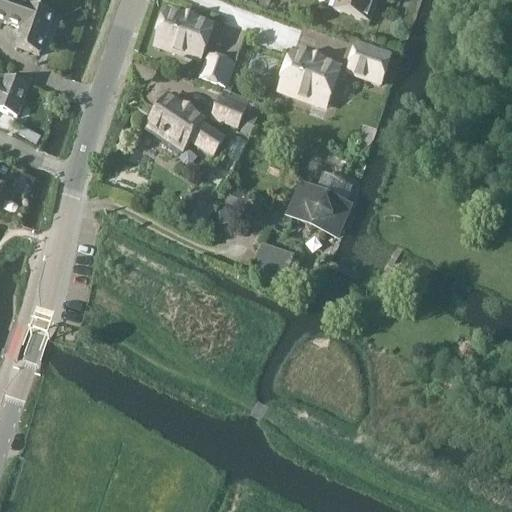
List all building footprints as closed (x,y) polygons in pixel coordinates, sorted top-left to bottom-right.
[(5,0),(0,0),(0,22),(7,25),(22,30),(15,49),(39,57),(54,17),(30,8),(15,3),(5,0)] [(268,8),(271,0),(260,0),(259,5),(268,8)] [(370,24),(377,4),(365,0),(337,0),(334,11),(370,24)] [(168,10),(155,47),(202,62),(214,26),(168,10)] [(355,57),(348,74),(382,86),(388,69),(392,59),(358,47),(355,57)] [(294,51),(280,93),(327,110),(342,68),(294,51)] [(224,92),(233,68),(209,59),(201,83),(224,92)] [(0,112),(17,120),(30,88),(0,75),(0,112)] [(224,92),(211,123),(223,128),(224,125),(238,131),(247,109),(229,102),(232,95),(224,92)] [(165,103),(147,130),(166,143),(163,148),(179,159),(182,155),(184,156),(191,145),(213,160),(224,144),(202,129),(204,126),(206,124),(198,118),(181,107),(169,98),(165,103)] [(249,138),(258,114),(249,111),(240,134),(249,138)] [(36,147),(40,139),(29,132),(25,141),(36,147)] [(344,211),(353,192),(325,179),(316,198),(302,191),(290,217),(337,240),(349,213),(344,211)] [(241,211),(246,196),(232,191),(227,205),(241,211)] [(213,212),(204,207),(197,208),(190,223),(204,230),(213,212)] [(222,226),(237,225),(235,209),(220,210),(222,226)] [(258,271),(257,273),(291,280),(292,278),(298,264),(266,250),(258,271)]
